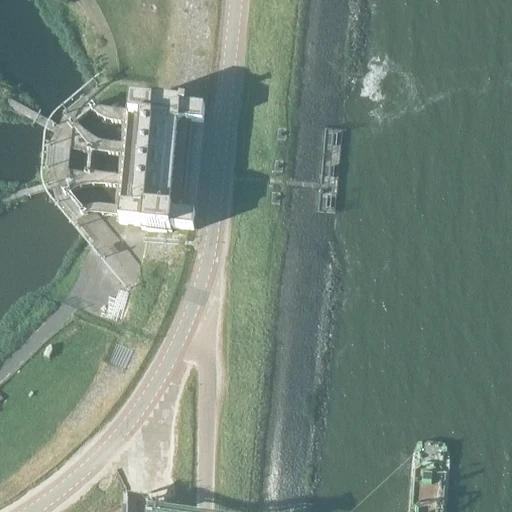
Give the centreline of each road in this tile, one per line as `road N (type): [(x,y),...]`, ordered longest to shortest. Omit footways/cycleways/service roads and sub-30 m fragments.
road 1 (tertiary): [(199,302),(239,0)]
road 2 (tertiary): [(27,511),(82,473),(146,404),(199,302)]
road 3 (unclassified): [(209,511),(211,358),(199,302)]
